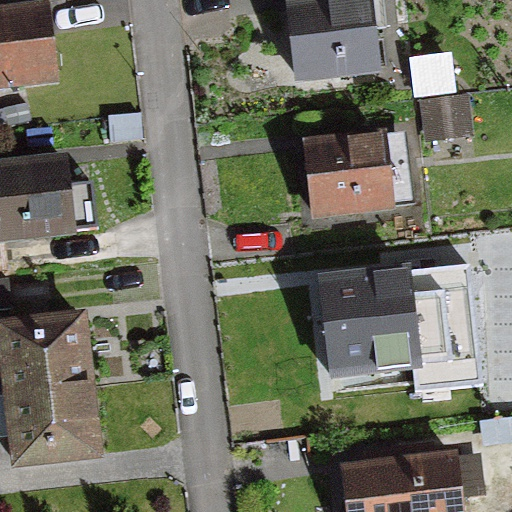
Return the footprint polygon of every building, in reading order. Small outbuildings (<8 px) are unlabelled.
[(375,9),(363,10),(362,2),(287,11),(294,79),(370,70),(365,30),(377,28),(375,9)] [(0,85),(48,80),(40,12),(0,16),(0,85)] [(423,138),(463,134),(460,101),(419,105),(423,138)] [(377,140),(302,149),(310,217),(407,205),(400,147),(378,150),(377,140)] [(0,250),(0,241),(93,231),(88,185),(62,188),(59,162),(0,168),(0,271),(2,271),(0,250)] [(318,287),(329,376),(412,367),(405,306),(419,305),(416,280),(402,282),(402,277),(318,287)] [(0,398),(84,389),(76,322),(0,330),(0,398)] [(92,457),(84,389),(0,398),(0,431),(7,431),(12,466),(92,457)] [(454,511),(448,459),(338,472),(342,511),(454,511)]
